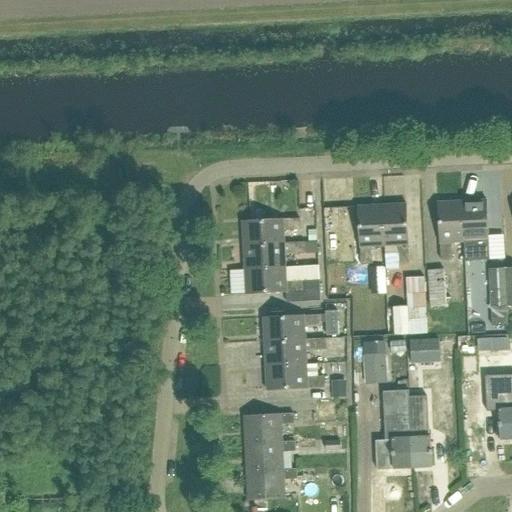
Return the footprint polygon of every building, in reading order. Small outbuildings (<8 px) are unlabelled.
[(462,202),(464,242),(477,242),(478,259),(489,258),(488,241),(489,241),(486,200),(462,202)] [(451,243),(464,242),(462,202),(437,203),(439,244),(440,244),(441,261),(452,260),(451,243)] [(382,206),(384,246),(397,246),(398,263),(409,262),(408,245),(406,204),(382,206)] [(371,247),(384,246),(382,206),(357,207),(359,248),(360,248),(361,265),(372,264),(371,247)] [(284,245),(284,244),(284,232),(301,231),(300,220),(283,221),(283,220),(242,222),(243,247),(284,245)] [(243,247),(245,271),(286,268),(285,255),(306,254),(305,243),(303,243),(284,244),(284,245),(243,247)] [(286,281),(286,268),(245,271),(246,295),(284,293),(286,293),(287,303),(320,302),(319,280),(286,281)] [(505,307),(507,306),(507,305),(505,268),(487,269),(489,307),(490,326),(506,325),(505,307)] [(427,307),(444,306),(443,270),(426,271),(427,307)] [(388,320),(388,336),(393,336),(393,335),(425,333),(422,277),(404,278),(406,307),(391,307),(392,320),(388,320)] [(263,318),(265,343),(306,341),(305,341),(305,328),(322,327),(322,323),(326,323),(327,337),(339,336),(338,312),(326,312),(326,316),(321,316),(304,317),(304,316),(263,318)] [(411,364),(441,362),(440,339),(410,341),(411,364)] [(495,351),(508,350),(507,339),(494,339),(495,351)] [(266,367),(307,365),(306,352),(327,351),(327,340),(305,341),(306,341),(265,343),(266,367)] [(366,370),(385,369),(384,344),(364,345),(366,370)] [(307,365),(266,367),(267,392),(308,390),(308,389),(325,389),(324,377),(307,378),(307,365)] [(334,382),(334,397),(346,396),(346,381),(334,382)] [(498,382),(467,384),(467,397),(498,396),(498,382)] [(501,440),(511,439),(511,386),(508,387),(508,394),(498,395),(499,409),(500,423),(499,423),(499,427),(497,427),(498,439),(501,439),(501,440)] [(394,469),(413,468),(411,416),(409,390),(383,392),(386,440),(386,452),(377,453),(378,470),(394,469)] [(282,443),(282,442),(281,425),(295,424),(294,415),(281,415),(245,417),(246,445),(282,443)] [(420,415),(411,416),(413,468),(432,467),(432,466),(435,466),(435,454),(433,454),(432,450),(431,450),(431,437),(421,437),(420,415)] [(283,471),(283,470),(282,453),(296,452),(295,442),(282,442),(282,443),(246,445),(247,472),(283,471)] [(326,450),(340,449),(340,442),(326,442),(326,450)] [(283,471),(247,472),(249,501),(284,499),(284,480),(297,479),(296,469),(283,470),(283,471)]
